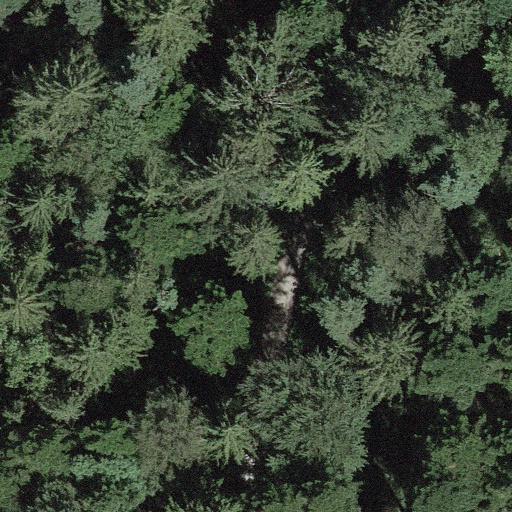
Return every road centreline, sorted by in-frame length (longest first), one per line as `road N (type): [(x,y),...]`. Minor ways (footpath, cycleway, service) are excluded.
road 1 (track): [(385,0),(312,235),(255,511)]
road 2 (track): [(219,0),(0,411)]
